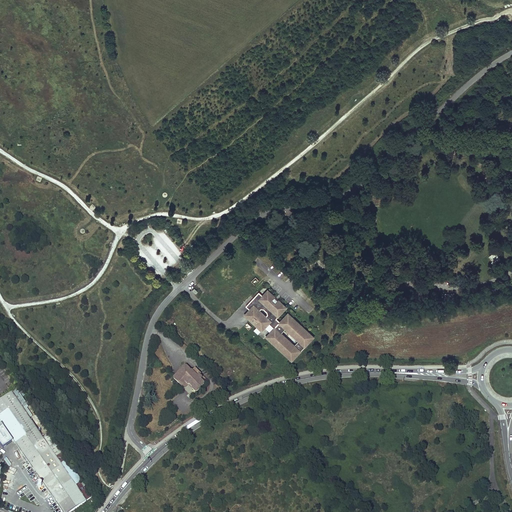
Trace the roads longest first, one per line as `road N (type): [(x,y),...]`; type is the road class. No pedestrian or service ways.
road 1 (unclassified): [(153,456),(130,423),(146,342),(166,300),(258,216),(341,197),(511,53)]
road 2 (secondary): [(153,456),(193,424),(264,389),(322,374),(382,372)]
